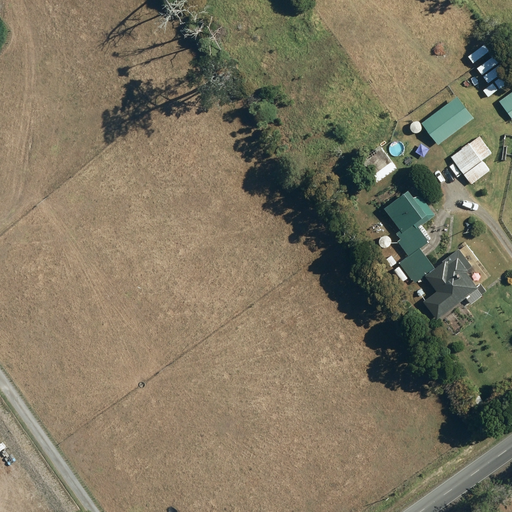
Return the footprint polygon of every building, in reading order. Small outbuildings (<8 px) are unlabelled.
[(500,90),(493,82),(508,70),(496,55),(478,69),(490,84),(488,86),(489,87),(483,92),(489,99),(500,90)] [(511,91),(499,102),(511,117),(511,91)] [(475,118),(458,97),(423,124),(440,145),(475,118)] [(492,154),(480,136),(451,157),(471,185),(491,171),(483,161),(492,154)] [(398,168),(381,145),(361,160),(378,183),(398,168)] [(409,190),(385,210),(400,229),(396,233),(401,239),(398,241),(409,256),(400,263),(402,265),(394,271),(404,283),(411,278),(416,285),(426,277),(437,291),(423,302),(438,321),(466,299),(471,306),(488,292),(481,284),(491,275),(466,243),(436,267),(421,249),(433,239),(422,226),(437,215),(420,194),(415,198),(409,190)]
